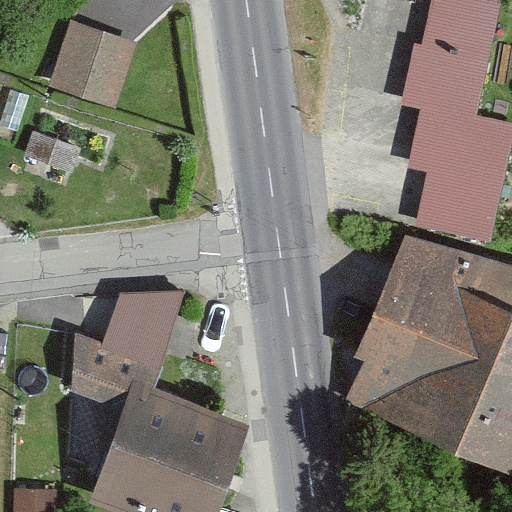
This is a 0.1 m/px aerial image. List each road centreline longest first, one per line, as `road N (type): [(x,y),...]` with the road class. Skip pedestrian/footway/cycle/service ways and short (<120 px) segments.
road 1 (secondary): [(314,511),(277,231)]
road 2 (residential): [(277,231),(0,266)]
road 3 (secondary): [(277,231),(246,0)]
